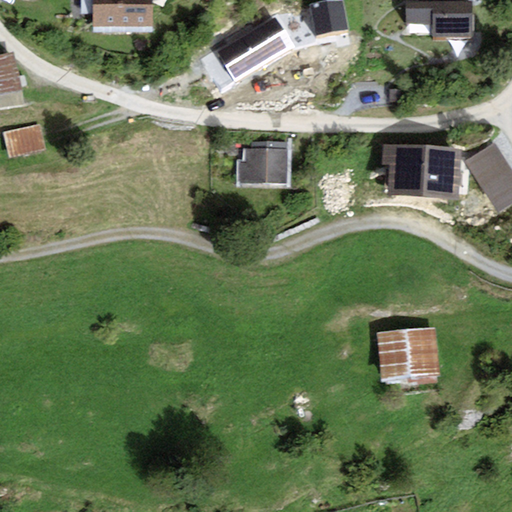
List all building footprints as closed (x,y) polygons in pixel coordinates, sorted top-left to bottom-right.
[(152,0),(83,0),(84,16),(95,16),(95,32),(153,32),(152,0)] [(471,12),(409,13),(409,32),(434,32),(435,49),(471,49),(471,12)] [(0,99),(23,94),(14,56),(0,59),(0,99)] [(16,164),(52,156),(46,129),(10,137),(16,164)] [(252,144),(252,164),(242,164),(242,181),(285,181),(285,144),(252,144)] [(436,338),(385,344),(391,390),(442,384),(436,338)]
